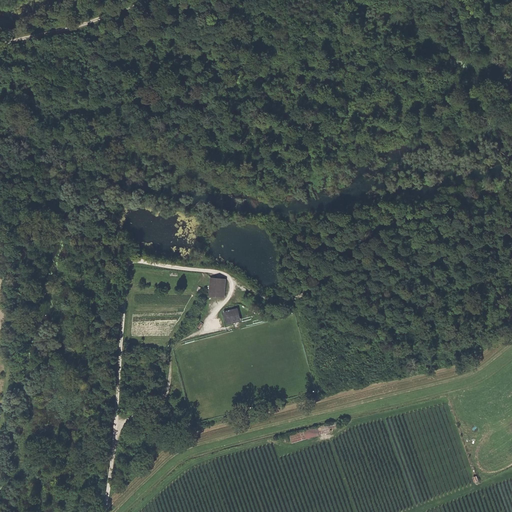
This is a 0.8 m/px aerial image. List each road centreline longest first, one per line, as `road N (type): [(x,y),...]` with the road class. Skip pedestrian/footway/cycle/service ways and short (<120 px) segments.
road 1 (track): [(112,511),(200,440),(441,388),(511,356)]
road 2 (track): [(229,276),(268,294),(290,293),(455,253),(485,258),(511,244)]
road 3 (track): [(121,429),(130,265),(195,266),(229,276)]
road 4 (track): [(121,429),(149,407),(177,332),(228,294),(229,276)]
road 5 (track): [(148,0),(0,48)]
